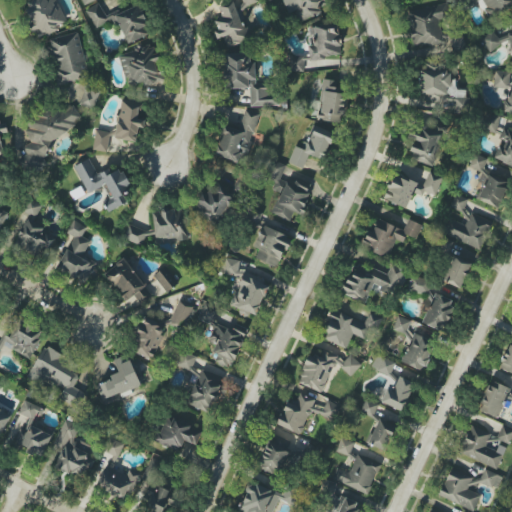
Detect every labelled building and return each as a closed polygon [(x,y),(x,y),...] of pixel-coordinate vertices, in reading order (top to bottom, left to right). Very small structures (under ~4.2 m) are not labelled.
[(57,0),(26,0),(28,2),(23,3),(35,38),(59,30),(58,25),(65,22),(57,0)] [(257,6),(255,0),(240,0),(241,1),(218,6),(221,17),(215,18),(217,29),(214,30),(218,49),(248,43),(241,9),(257,6)] [(282,0),(288,14),(297,10),(301,21),(320,14),(320,0),(282,0)] [(126,44),(151,33),(137,1),(105,15),(99,3),(86,9),(94,28),(115,19),(126,44)] [(443,45),(440,20),(448,19),(446,4),(406,9),(411,48),(443,45)] [(309,61),(325,60),(325,55),(340,55),(338,22),(308,23),(309,45),(308,45),(309,61)] [(484,47),(509,45),(511,64),(511,28),(506,29),(506,36),(495,37),(495,34),(484,35),(484,47)] [(48,39),(57,84),(88,78),(79,33),(48,39)] [(463,37),(451,35),(450,50),(462,51),(463,37)] [(126,79),(132,77),(137,89),(165,78),(162,71),(158,73),(154,62),(159,60),(153,43),(118,57),(126,79)] [(250,107),(278,106),(278,87),(255,87),(255,54),(223,54),(224,89),(250,88),(250,107)] [(305,72),(306,55),(290,55),(289,71),(305,72)] [(465,91),(455,89),(456,79),(448,78),(449,70),(422,66),(417,100),(463,107),(465,91)] [(508,88),(509,72),(495,71),(494,88),(508,88)] [(338,81),(323,79),(316,119),(343,123),(348,93),(336,92),(338,81)] [(100,91),(86,85),(79,103),(94,109),(100,91)] [(83,120),(68,99),(23,130),(31,142),(22,148),(27,154),(19,160),(30,175),(46,164),(38,153),(83,120)] [(137,142),(142,119),(138,118),(141,104),(122,100),(114,138),(137,142)] [(215,156),(239,161),(241,153),(249,154),(258,112),(243,109),(239,127),(222,124),(215,156)] [(497,132),(498,115),(485,114),(484,131),(497,132)] [(406,157),(432,166),(443,131),(423,124),(420,133),(414,132),(406,157)] [(289,163),(304,168),(308,155),(325,160),(334,133),(313,126),(305,150),(294,146),(289,163)] [(511,130),(501,128),(494,160),(511,164),(511,130)] [(93,150),(107,152),(110,132),(95,130),(93,150)] [(468,166),(481,172),(487,159),(475,153),(468,166)] [(87,193),(106,184),(113,198),(103,202),(108,212),(127,203),(124,195),(132,190),(121,168),(110,173),(108,169),(97,174),(89,159),(74,166),(87,193)] [(270,212),(290,222),(295,212),(300,215),(311,192),(294,183),(293,186),(279,179),(286,166),(277,161),(268,178),(275,182),(272,189),(280,193),(270,212)] [(498,209),(511,181),(484,169),(477,182),(483,185),(477,199),(498,209)] [(407,209),(413,193),(423,196),(425,192),(435,195),(442,176),(428,171),(423,185),(394,174),(384,200),(407,209)] [(0,228),(8,214),(0,208),(0,194),(6,184),(0,180),(0,228)] [(236,190),(216,181),(209,195),(201,191),(191,213),(220,226),(236,190)] [(449,209),(469,216),(470,212),(464,210),(468,199),(455,194),(449,209)] [(56,236),(43,230),(46,225),(35,220),(42,205),(31,199),(11,244),(45,259),(56,236)] [(187,239),(186,209),(153,211),(155,240),(187,239)] [(260,216),(250,212),(247,219),(257,223),(260,216)] [(479,252),(494,224),(472,212),(465,226),(452,219),(444,234),(479,252)] [(403,230),(376,218),(362,246),(387,258),(396,240),(403,243),(406,236),(416,240),(423,226),(408,219),(403,230)] [(97,263),(83,255),(90,241),(82,236),(86,227),(73,220),(66,233),(73,237),(56,269),(85,284),(97,263)] [(123,238),(141,246),(147,231),(128,224),(123,238)] [(254,247),(258,248),(255,260),(280,267),(289,235),(261,226),(254,247)] [(463,288),(471,261),(452,255),(444,282),(463,288)] [(220,273),(238,277),(241,261),(223,257),(220,273)] [(125,302),(134,295),(140,304),(151,297),(126,258),(105,271),(125,302)] [(404,269),(391,265),(388,274),(372,269),(372,270),(353,264),(343,293),(366,302),(372,285),(380,287),(379,292),(394,298),(404,269)] [(154,275),(167,293),(178,284),(165,267),(154,275)] [(268,285),(242,275),(231,308),(256,317),(268,285)] [(431,282),(412,276),(408,288),(427,294),(431,282)] [(454,301),(434,293),(423,324),(443,331),(454,301)] [(194,308),(179,301),(169,321),(185,328),(194,308)] [(217,310),(203,304),(197,318),(212,324),(217,310)] [(365,323),(332,310),(321,339),(346,348),(352,334),(366,339),(369,332),(376,334),(382,317),(369,312),(365,323)] [(393,330),(406,334),(410,320),(397,316),(393,330)] [(154,359),(166,326),(142,317),(130,350),(154,359)] [(31,359),(45,332),(19,319),(11,336),(4,332),(0,339),(0,351),(3,345),(31,359)] [(248,330),(235,324),(232,330),(215,323),(206,341),(215,345),(209,357),(231,367),(248,330)] [(423,371),(435,342),(413,333),(401,363),(423,371)] [(511,339),(499,368),(511,373),(511,339)] [(44,348),(28,376),(76,404),(85,388),(76,383),(83,370),(44,348)] [(298,384),(322,392),(331,366),(355,374),(360,361),(347,356),(345,361),(309,349),(298,384)] [(186,404),(210,413),(223,380),(193,367),(197,356),(182,350),(175,366),(197,375),(186,404)] [(105,400),(140,387),(129,354),(113,360),(119,375),(98,382),(105,400)] [(388,376),(395,364),(378,354),(371,366),(388,376)] [(386,389),(381,404),(404,411),(413,381),(397,377),(393,391),(386,389)] [(478,410),(497,418),(510,389),(491,380),(478,410)] [(277,425),(301,435),(310,412),(333,421),(339,406),(326,401),(323,408),(313,404),(316,399),(300,393),(296,403),(287,399),(277,425)] [(379,405),(366,399),(360,411),(373,417),(379,405)] [(52,434),(36,428),(44,408),(24,400),(18,414),(25,417),(14,445),(25,449),(24,451),(42,458),(52,434)] [(0,437),(11,414),(0,409),(0,437)] [(184,440),(196,446),(203,430),(167,414),(154,442),(179,453),(184,440)] [(366,443),(385,451),(396,426),(377,417),(366,443)] [(54,466),(84,479),(93,459),(86,456),(91,445),(75,438),(80,426),(65,419),(54,444),(62,448),(54,466)] [(498,469),(511,435),(511,429),(501,425),(497,434),(471,423),(459,453),(498,469)] [(124,443),(108,437),(102,451),(111,455),(98,488),(127,500),(138,473),(129,469),(127,475),(113,469),(124,443)] [(353,442),(340,438),(336,452),(350,456),(353,442)] [(172,511),(177,489),(155,484),(160,457),(150,454),(138,510),(146,511),(172,511)] [(349,473),(337,468),(332,479),(366,495),(380,464),(357,454),(349,473)] [(439,495),(473,511),(481,496),(467,489),(472,478),(451,468),(439,495)] [(501,476),(484,469),(479,483),(496,490),(501,476)] [(327,511),(356,511),(360,504),(333,493),(336,484),(324,479),(320,491),(334,497),(327,511)] [(242,511),(272,511),(278,499),(289,503),(291,498),(251,480),(237,510),(242,511)]
